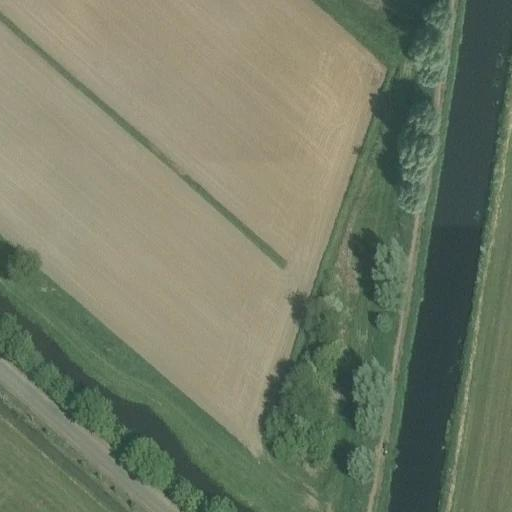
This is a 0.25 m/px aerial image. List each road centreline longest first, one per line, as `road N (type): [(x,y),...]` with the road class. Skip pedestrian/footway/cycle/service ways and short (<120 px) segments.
road 1 (track): [(323,511),(252,439),(251,402),(384,68),(403,0)]
road 2 (unclassified): [(164,511),(0,370)]
